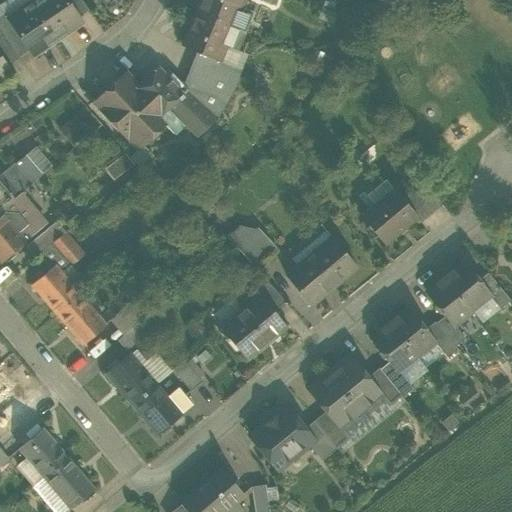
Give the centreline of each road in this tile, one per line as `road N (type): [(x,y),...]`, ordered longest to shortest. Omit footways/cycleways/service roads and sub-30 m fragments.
road 1 (residential): [(511,184),(144,485),(0,313)]
road 2 (residential): [(0,123),(134,26),(150,0)]
